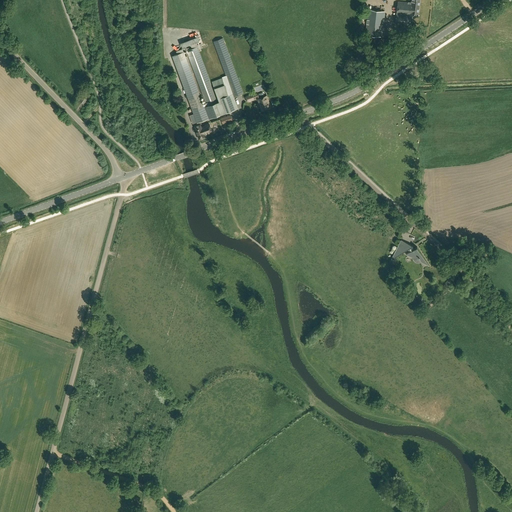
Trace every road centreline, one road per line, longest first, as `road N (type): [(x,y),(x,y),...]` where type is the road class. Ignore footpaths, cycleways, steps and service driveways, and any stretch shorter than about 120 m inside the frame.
road 1 (tertiary): [(122,177),(349,94),(495,0)]
road 2 (track): [(511,329),(474,282),(308,125)]
road 3 (track): [(122,194),(53,452)]
road 4 (unclassified): [(122,177),(95,137),(0,38)]
road 5 (track): [(173,511),(147,487),(53,452)]
road 6 (tertiary): [(0,222),(122,177)]
